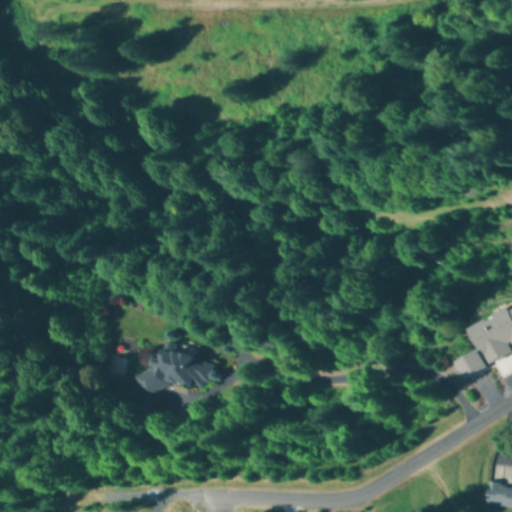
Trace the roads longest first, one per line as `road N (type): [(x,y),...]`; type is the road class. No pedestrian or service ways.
road 1 (track): [(141,0),(22,1),(14,51),(128,174),(183,193),(347,217),(425,218),(511,199)]
road 2 (residential): [(511,403),(367,490),(335,497),(68,496)]
